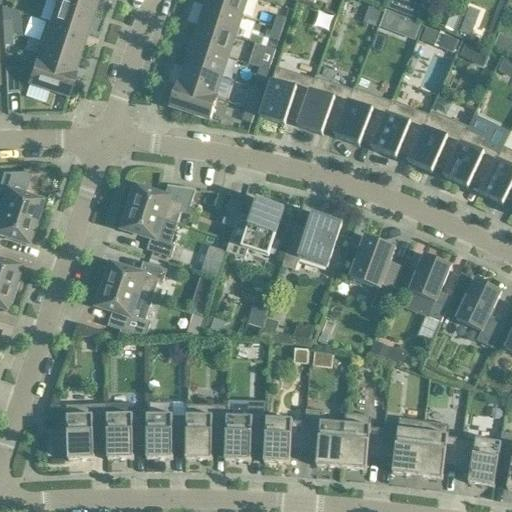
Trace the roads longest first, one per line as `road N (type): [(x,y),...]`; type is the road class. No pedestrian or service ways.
road 1 (residential): [(104,143),(293,169),(405,204),(511,255)]
road 2 (residential): [(0,504),(167,498),(381,511)]
road 3 (residential): [(104,143),(0,463)]
road 4 (residential): [(152,0),(104,143)]
